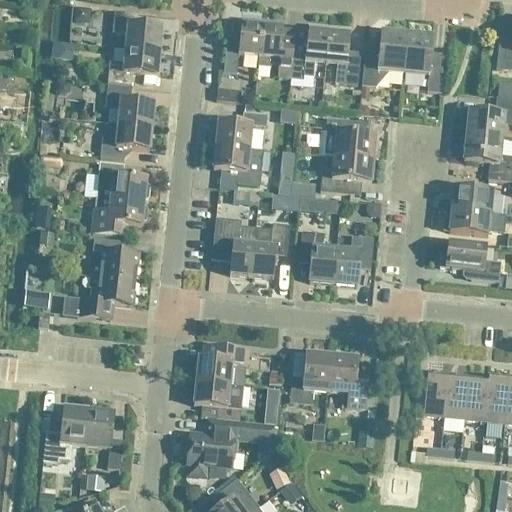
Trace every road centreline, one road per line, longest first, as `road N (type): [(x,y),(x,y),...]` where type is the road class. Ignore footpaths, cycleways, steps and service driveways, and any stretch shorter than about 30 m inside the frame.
road 1 (residential): [(192,0),(165,306)]
road 2 (residential): [(405,318),(375,326),(165,306)]
road 3 (residential): [(405,318),(422,131)]
road 4 (residential): [(159,387),(1,369)]
road 5 (residential): [(159,387),(142,503),(149,511)]
